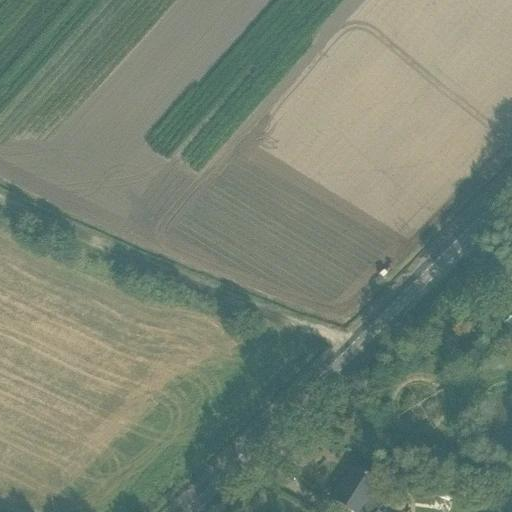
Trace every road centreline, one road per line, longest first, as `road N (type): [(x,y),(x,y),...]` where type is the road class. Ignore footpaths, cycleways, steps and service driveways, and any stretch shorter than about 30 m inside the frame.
road 1 (tertiary): [(190,511),(511,193)]
road 2 (track): [(0,200),(269,316),(331,333),(353,350)]
